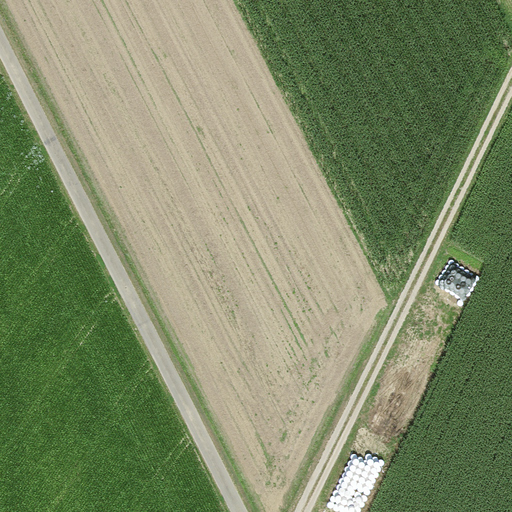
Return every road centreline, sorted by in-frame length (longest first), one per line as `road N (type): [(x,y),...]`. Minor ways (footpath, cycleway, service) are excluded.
road 1 (unclassified): [(227,511),(0,58)]
road 2 (track): [(511,84),(304,511)]
